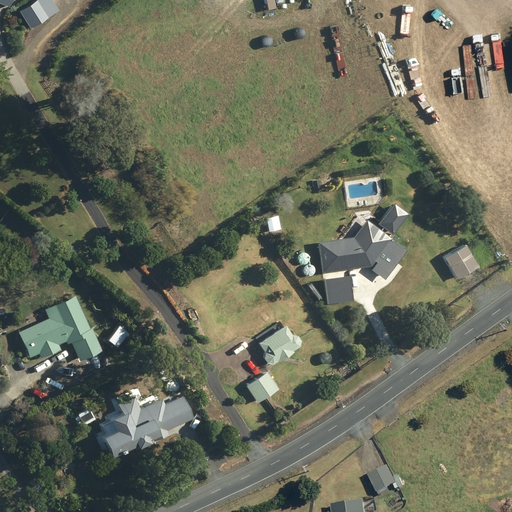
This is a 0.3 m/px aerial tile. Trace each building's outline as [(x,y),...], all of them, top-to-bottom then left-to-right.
[(0,0),(0,5),(6,8),(9,0),(0,0)] [(57,10),(49,0),(32,0),(15,12),(28,30),(57,10)] [(372,227),(364,221),(351,238),(314,243),(318,274),(364,268),(382,280),(404,250),(379,231),(380,229),(389,236),(404,215),(389,204),(372,227)] [(476,267),(463,245),(440,259),(453,281),(476,267)] [(487,250),(476,259),(490,279),(502,270),(487,250)] [(98,350),(73,297),(41,312),(45,320),(15,333),(27,358),(35,355),(37,359),(57,349),(55,346),(62,342),(63,345),(67,343),(75,361),(98,350)] [(128,331),(117,323),(104,341),(115,349),(128,331)] [(288,336),(282,326),(255,344),(261,354),(261,355),(261,356),(261,357),(261,358),(261,359),(261,360),(261,361),(262,361),(262,362),(263,363),(263,364),(264,364),(265,365),(266,365),(266,366),(267,366),(268,366),(269,366),(270,366),(297,348),(297,347),(297,346),(298,346),(298,345),(298,344),(298,343),(298,342),(298,341),(297,340),(297,339),(296,338),(295,338),(295,337),(294,337),(294,336),(293,336),(292,336),(291,336),(290,336),(289,336),(288,336)] [(276,389),(262,371),(243,386),(256,404),(276,389)] [(126,405),(105,419),(119,442),(116,445),(126,461),(160,440),(143,414),(135,419),(126,405)] [(386,465),(367,475),(379,496),(390,490),(388,487),(396,482),(386,465)] [(332,511),(329,511),(364,511),(363,499),(331,504),(332,511)]
